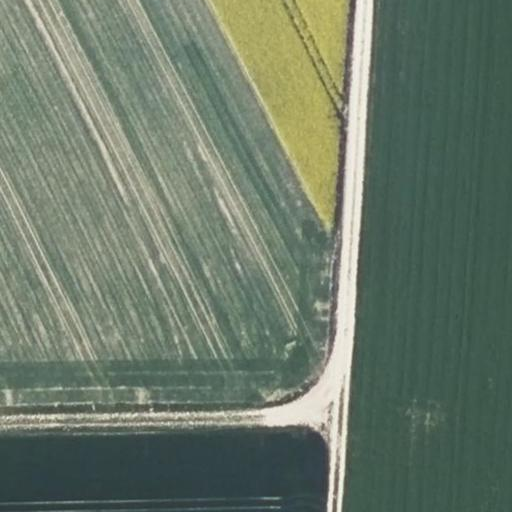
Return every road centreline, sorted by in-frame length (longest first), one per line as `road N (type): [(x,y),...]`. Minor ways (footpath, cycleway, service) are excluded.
road 1 (track): [(0,416),(328,408),(322,511)]
road 2 (track): [(356,0),(328,408)]
